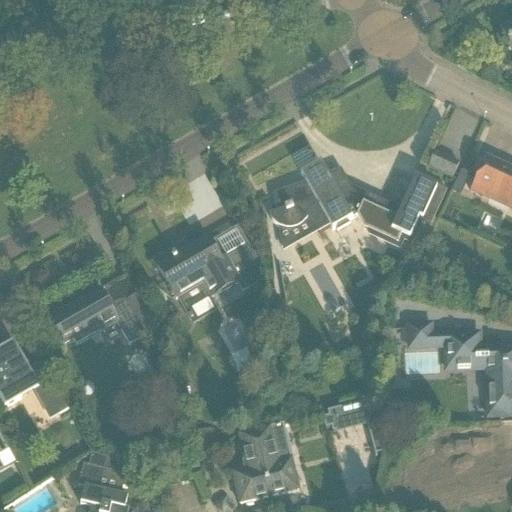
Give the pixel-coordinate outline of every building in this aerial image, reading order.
[(511,27),(501,34),(511,54),(511,27)] [(434,155),(427,169),(452,180),(458,166),(434,155)] [(511,173),(484,160),(469,193),(511,212),(511,173)] [(421,181),(420,183),(414,181),(400,212),(361,194),(354,197),(340,171),(326,177),(319,166),(300,177),(304,185),(272,196),(275,215),(270,217),(268,217),(273,225),(280,231),(280,230),(287,232),(294,231),(301,228),(305,224),(319,234),(329,228),(331,233),(334,231),(336,234),(349,227),(347,224),(351,221),(356,218),(363,231),(396,246),(401,237),(409,241),(418,221),(430,227),(446,192),(421,181)] [(456,183),(452,192),(460,195),(463,187),(456,183)] [(218,264),(206,243),(175,261),(170,253),(153,263),(176,301),(178,300),(185,312),(209,298),(211,300),(237,285),(242,294),(259,284),(255,276),(260,273),(245,248),(218,264)] [(273,276),(262,276),(262,296),(273,296),(273,276)] [(110,312),(100,294),(48,324),(62,349),(73,342),(76,347),(101,333),(102,334),(116,326),(128,347),(145,338),(158,331),(150,317),(138,296),(110,312)] [(430,328),(408,329),(408,351),(444,349),(445,364),(445,376),(485,374),(486,386),(487,420),(497,419),(511,418),(511,348),(479,350),(478,337),(430,339),(430,328)] [(387,350),(399,350),(398,338),(387,339),(387,350)] [(28,372),(13,344),(0,351),(0,403),(4,411),(20,402),(18,398),(35,389),(43,403),(49,400),(59,418),(69,412),(42,364),(28,372)] [(327,419),(322,420),(324,431),(330,430),(331,435),(334,434),(335,436),(367,428),(367,426),(371,425),(365,404),(326,414),(327,419)] [(244,472),(231,475),(239,507),(258,502),(289,495),(298,493),(294,478),(290,461),(282,427),(269,430),(257,433),(237,437),(244,464),(242,464),(244,472)] [(386,432),(368,434),(374,457),(381,455),(386,432)] [(213,433),(196,434),(197,450),(214,449),(213,433)] [(0,456),(8,453),(9,452),(0,436),(0,456)] [(83,467),(77,488),(83,490),(80,507),(90,509),(89,511),(127,511),(128,511),(124,511),(127,499),(120,497),(122,489),(127,491),(130,478),(117,475),(120,463),(91,456),(88,468),(83,467)]
